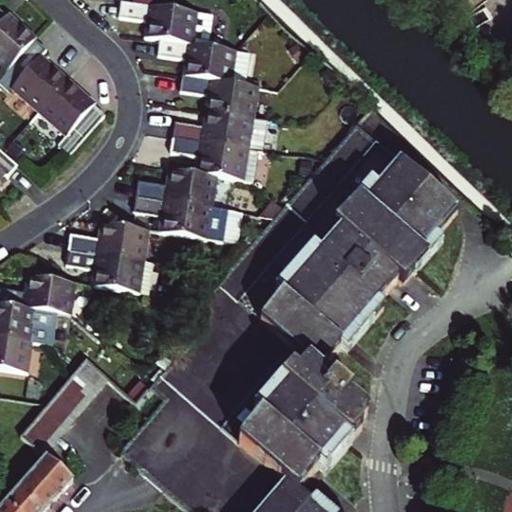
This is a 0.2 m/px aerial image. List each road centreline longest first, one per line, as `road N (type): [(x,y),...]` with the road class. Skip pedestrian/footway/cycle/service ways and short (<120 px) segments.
road 1 (residential): [(49,0),(112,57),(127,85),(129,112),(118,147),(93,178),(0,247)]
road 2 (residential): [(384,511),(383,452),(400,361),(415,337),(478,290)]
